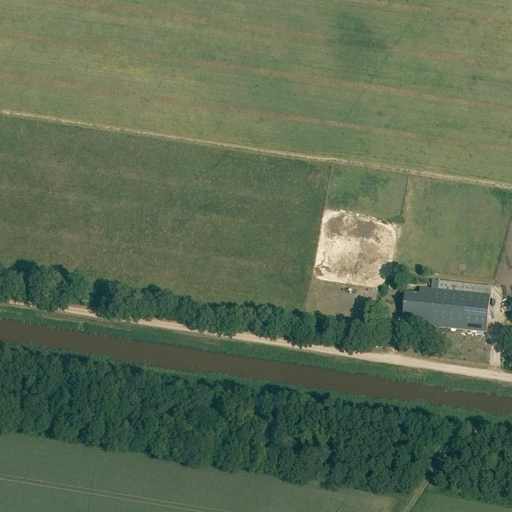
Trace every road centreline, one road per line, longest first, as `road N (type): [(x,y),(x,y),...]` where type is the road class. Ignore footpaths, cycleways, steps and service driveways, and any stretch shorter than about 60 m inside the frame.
road 1 (track): [(511,376),(0,299)]
road 2 (track): [(464,429),(0,358)]
